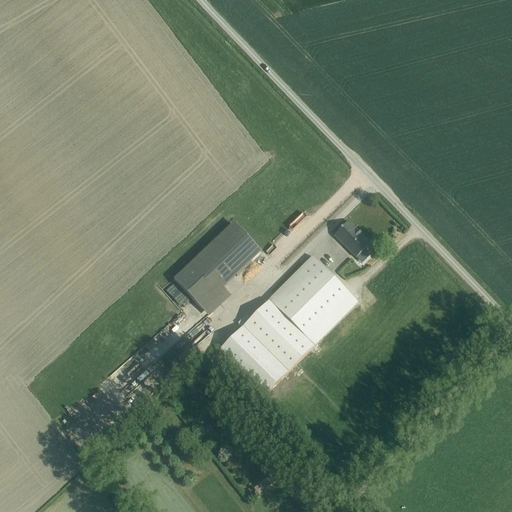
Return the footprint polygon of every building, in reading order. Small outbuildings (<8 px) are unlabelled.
[(330,200),(334,203),(346,187),(342,183),(330,200)] [(300,217),(286,231),(299,244),(313,230),(300,217)] [(349,223),(335,237),(356,259),(371,245),(362,236),(362,235),(359,232),(358,232),(349,223)] [(234,224),(174,281),(209,318),(231,297),(224,289),(261,254),(234,224)] [(359,304),(313,257),(269,301),(270,302),(212,360),(208,356),(202,362),(212,373),(225,360),(263,399),(359,304)] [(262,274),(270,264),(266,261),(258,271),(262,274)] [(251,485),(259,496),(277,481),(275,479),(273,481),(266,472),(251,485)]
